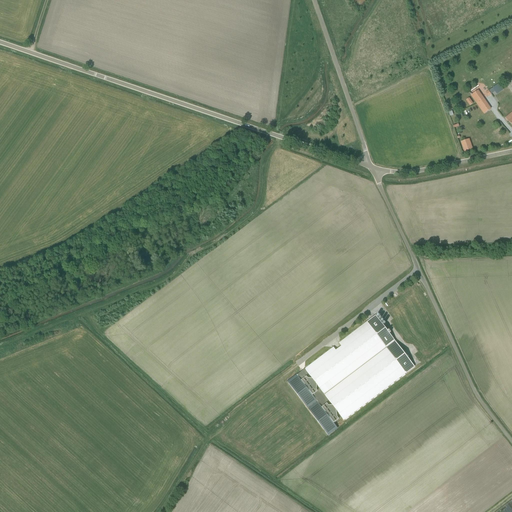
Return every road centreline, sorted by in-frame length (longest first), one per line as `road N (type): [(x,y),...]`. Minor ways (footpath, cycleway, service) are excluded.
road 1 (unclassified): [(0,43),(369,163)]
road 2 (unclassified): [(511,443),(469,383),(374,169)]
road 3 (track): [(80,312),(173,276),(253,215),(267,159),(282,137)]
road 4 (track): [(210,434),(419,270)]
road 5 (track): [(210,434),(80,312)]
road 6 (unclassified): [(369,163),(314,0)]
road 7 (unclassified): [(511,151),(408,172),(374,169)]
road 8 (track): [(321,511),(210,434)]
